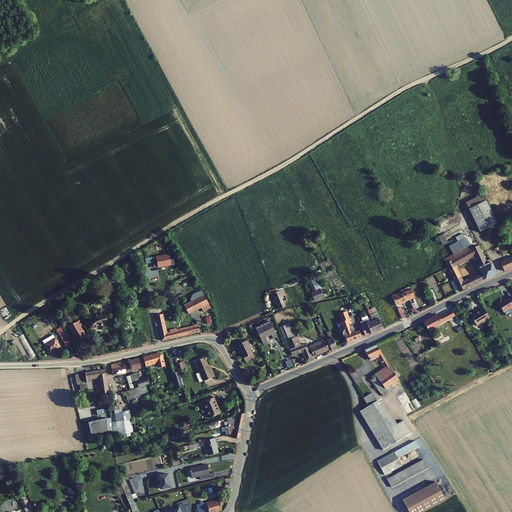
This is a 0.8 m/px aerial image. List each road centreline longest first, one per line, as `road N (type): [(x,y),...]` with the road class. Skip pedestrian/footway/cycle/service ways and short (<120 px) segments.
road 1 (track): [(511,38),(393,94),(0,333)]
road 2 (residential): [(511,273),(248,393)]
road 3 (residential): [(248,393),(210,338),(103,360),(0,366)]
road 4 (residential): [(248,393),(227,511)]
